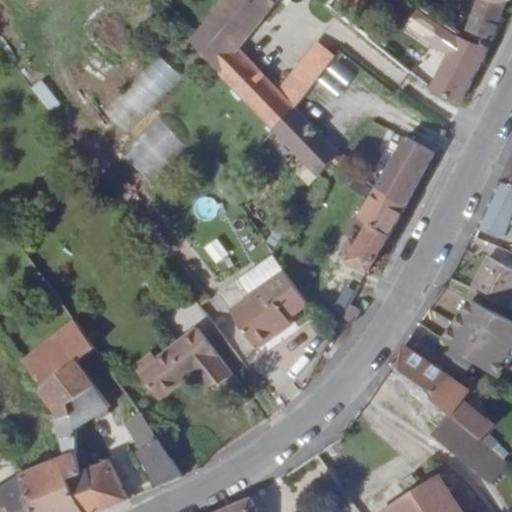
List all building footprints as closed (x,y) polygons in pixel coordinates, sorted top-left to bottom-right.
[(224,0),(195,37),(193,39),(275,125),(278,127),(296,104),(282,89),(242,47),(280,0),(224,0)] [(483,0),(470,33),(489,43),(504,0),(483,0)] [(380,22),(370,35),(406,64),(417,51),(380,22)] [(461,97),(490,43),(489,43),(470,33),(462,29),(433,84),(461,97)] [(320,39),(282,89),(296,104),(299,99),(336,52),(320,39)] [(104,114),(126,134),(180,76),(158,56),(104,114)] [(299,99),(296,104),(324,134),(331,128),(324,120),(322,123),(299,99)] [(296,104),(278,127),(323,175),(325,173),(336,163),(342,158),(344,154),(324,134),(296,104)] [(147,181),(184,145),(158,119),(121,154),(147,181)] [(385,188),(405,201),(433,149),(433,148),(407,135),(401,144),(393,138),(387,147),(396,152),(378,183),(385,188)] [(336,163),(325,173),(336,184),(347,174),(336,163)] [(511,177),(505,174),(483,228),(497,235),(501,227),(511,232),(511,230),(511,177)] [(353,250),(370,264),(405,201),(385,188),(378,183),(360,213),(370,221),(353,250)] [(291,310),(311,294),(276,246),(236,276),(248,292),(234,304),(263,341),(284,325),(279,319),(291,310)] [(511,263),(491,253),(473,283),(506,301),(511,289),(511,263)] [(362,300),(355,295),(348,307),(356,312),(362,300)] [(511,360),(511,316),(474,296),(448,337),(504,373),(511,360)] [(296,316),(291,310),(279,319),(284,325),(296,316)] [(200,325),(190,333),(227,379),(237,370),(200,325)] [(227,379),(190,333),(159,357),(142,372),(162,397),(192,374),(189,371),(202,362),(220,385),(227,379)] [(94,341),(77,357),(95,383),(113,370),(101,351),(94,341)] [(449,371),(405,343),(392,360),(435,388),(432,394),(454,411),(463,398),(472,386),(461,378),(449,371)] [(142,372),(159,357),(154,351),(137,365),(142,372)] [(27,475),(48,511),(82,511),(86,511),(74,483),(85,478),(82,473),(80,466),(77,459),(80,437),(69,402),(95,383),(77,357),(46,384),(62,406),(66,429),(51,438),(57,450),(67,444),(68,450),(27,475)] [(214,390),(220,385),(202,362),(189,371),(192,374),(193,376),(199,372),(214,390)] [(122,419),(95,383),(69,402),(80,437),(77,459),(80,466),(92,462),(87,454),(86,442),(122,419)] [(463,398),(454,411),(481,435),(493,421),(463,398)] [(139,412),(122,422),(134,443),(152,433),(139,412)] [(159,437),(144,448),(149,463),(170,452),(159,437)] [(157,485),(185,471),(170,452),(149,463),(157,485)] [(74,483),(86,511),(103,505),(105,509),(125,499),(107,461),(82,473),(85,478),(74,483)] [(390,507),(393,511),(466,511),(441,474),(390,507)] [(1,490),(16,511),(48,511),(27,475),(1,490)] [(16,511),(1,490),(0,490),(0,511),(16,511)] [(251,511),(257,508),(250,495),(216,511),(251,511)]
